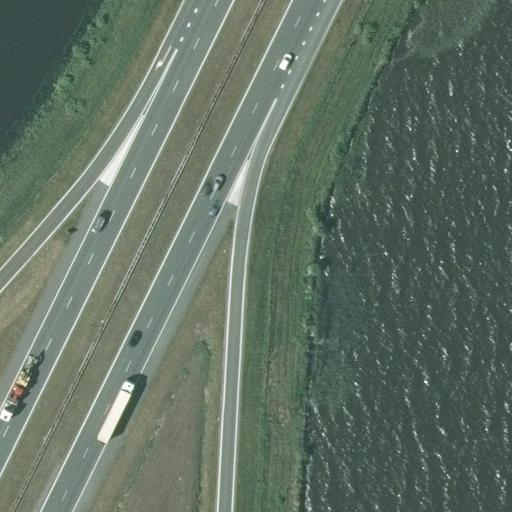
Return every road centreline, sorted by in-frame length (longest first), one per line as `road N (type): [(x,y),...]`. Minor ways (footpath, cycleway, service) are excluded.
road 1 (motorway): [(58,511),(263,92)]
road 2 (motorway): [(190,56),(0,436)]
road 3 (motorway): [(224,511),(234,317),(263,92)]
road 4 (motorway): [(190,56),(0,277)]
